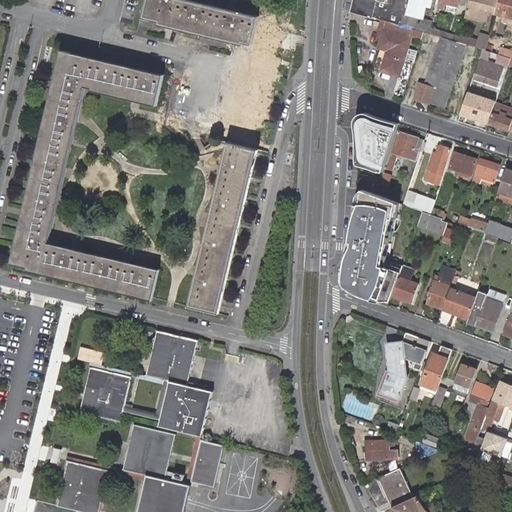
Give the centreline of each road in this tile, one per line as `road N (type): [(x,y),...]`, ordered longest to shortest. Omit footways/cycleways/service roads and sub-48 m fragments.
road 1 (tertiary): [(318,0),(295,347)]
road 2 (residential): [(0,276),(295,347)]
road 3 (tertiary): [(362,511),(323,408),(322,292)]
road 4 (tertiary): [(322,292),(333,90)]
road 5 (residential): [(511,362),(322,292)]
road 6 (residential): [(511,148),(333,90)]
road 7 (tertiary): [(295,347),(299,402),(326,511)]
road 8 (residential): [(104,35),(202,59),(194,88)]
